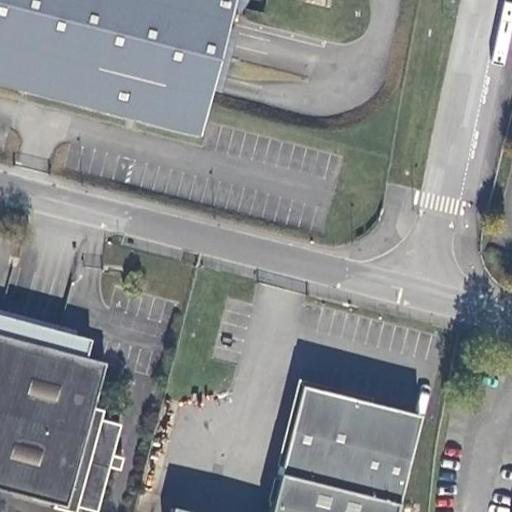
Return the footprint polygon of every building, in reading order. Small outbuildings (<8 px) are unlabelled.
[(0,0),(0,85),(196,135),(208,90),(224,27),(224,25),(230,0),(0,0)] [(230,0),(224,25),(228,23),(232,20),(238,14),(241,10),(247,0),(246,0),(230,0)] [(235,30),(224,27),(208,90),(219,93),(235,30)] [(0,491),(52,505),(52,508),(66,511),(74,511),(77,506),(97,511),(109,467),(119,470),(122,458),(112,455),(120,424),(100,419),(102,410),(92,408),(104,362),(85,357),(90,339),(0,314),(0,491)] [(267,511),(393,511),(418,416),(300,386),(267,511)]
